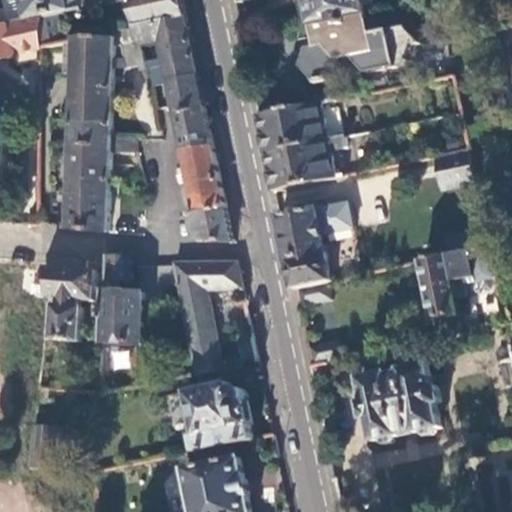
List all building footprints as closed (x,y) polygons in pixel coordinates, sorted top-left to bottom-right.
[(21,0),(25,18),(58,11),(84,5),(82,0),(21,0)] [(132,0),(139,27),(159,23),(188,17),(184,0),(132,0)] [(305,0),(311,27),(368,14),(367,7),(365,0),(305,0)] [(64,43),(58,11),(25,18),(0,23),(0,57),(17,54),(17,51),(64,43)] [(372,34),(368,14),(311,27),(314,46),(305,48),(299,66),(314,84),(332,80),(338,62),(354,59),(368,74),(405,67),(412,46),(421,45),(405,27),(372,34)] [(193,42),(188,17),(159,23),(162,38),(171,80),(200,73),(193,42)] [(159,23),(139,27),(142,42),(162,38),(159,23)] [(511,97),(511,26),(497,30),(509,87),(511,97)] [(149,68),(142,42),(139,27),(116,32),(117,37),(77,35),(77,40),(68,40),(67,70),(75,71),(95,72),(95,82),(116,83),(117,46),(124,46),(129,67),(144,63),(146,69),(149,68)] [(95,72),(75,71),(74,118),(115,120),(116,83),(95,82),(95,72)] [(200,73),(171,80),(177,111),(207,105),(201,80),(200,73)] [(511,101),(511,97),(509,87),(495,91),(502,123),(511,120),(511,101)] [(303,88),(256,98),(261,119),(273,116),(308,109),(303,88)] [(359,105),(358,98),(339,102),(340,109),(359,105)] [(308,109),(273,116),(276,131),(264,134),(269,156),(280,153),(331,142),(326,117),(341,113),(341,111),(340,109),(339,102),(308,109)] [(0,178),(4,179),(9,117),(4,117),(6,105),(0,104),(0,178)] [(207,105),(177,111),(185,150),(215,143),(209,118),(207,105)] [(341,111),(341,113),(342,119),(344,126),(350,124),(347,110),(341,111)] [(326,117),(331,142),(338,141),(333,121),(342,119),(341,113),(326,117)] [(276,131),(273,116),(261,119),(264,134),(276,131)] [(115,120),(74,118),(73,142),(114,144),(114,138),(115,120)] [(374,137),(347,142),(346,139),(338,141),(331,142),(280,153),(284,168),(272,170),(274,182),(276,193),(346,177),(345,172),(380,164),(374,137)] [(139,139),(114,138),(114,144),(114,151),(139,153),(139,139)] [(114,144),(73,142),(71,190),(93,191),(94,178),(113,180),(114,151),(114,144)] [(215,143),(185,150),(187,158),(181,160),(183,166),(188,165),(193,190),(182,191),(187,213),(190,213),(228,206),(223,186),(215,143)] [(479,183),(472,150),(438,158),(445,190),(479,183)] [(93,191),(71,190),(70,227),(91,229),(110,230),(113,180),(94,178),(93,191)] [(282,219),(297,291),(328,284),(335,282),(324,230),(345,225),(339,196),(302,205),(304,214),(282,219)] [(231,221),(228,206),(190,213),(197,238),(235,240),(231,221)] [(492,248),(488,229),(449,238),(452,257),(471,253),(492,248)] [(452,257),(423,263),(436,322),(428,324),(429,331),(425,332),(428,344),(439,342),(467,336),(461,300),(470,298),(467,285),(498,278),(492,248),(471,253),(452,257)] [(132,282),(132,265),(132,256),(109,254),(109,252),(107,252),(106,282),(132,282)] [(50,265),(0,260),(0,325),(7,326),(6,343),(42,345),(48,296),(50,265)] [(245,288),(239,262),(176,263),(198,372),(226,367),(208,288),(245,288)] [(86,269),(50,265),(48,296),(61,297),(60,304),(56,303),(53,338),(82,341),(85,307),(81,306),(82,299),(97,300),(100,270),(86,269)] [(328,284),(297,291),(301,309),(332,302),(328,284)] [(106,291),(104,341),(144,343),(145,293),(106,291)] [(260,359),(255,336),(240,339),(246,363),(260,359)] [(309,350),(313,369),(325,366),(344,362),(340,343),(309,350)] [(111,349),(110,368),(133,369),(133,350),(111,349)] [(347,371),(345,362),(344,362),(325,366),(327,375),(347,371)] [(327,375),(325,366),(313,369),(315,377),(327,375)] [(381,445),(385,447),(394,445),(396,441),(396,439),(402,438),(402,436),(415,433),(416,435),(422,434),(422,436),(426,438),(436,437),(438,432),(437,431),(444,429),(439,406),(444,405),(440,388),(435,389),(430,366),(403,372),(403,374),(389,377),(389,375),(362,380),(367,404),(362,405),(365,421),(370,420),(375,444),(381,443),(381,445)] [(192,436),(195,451),(256,438),(248,400),(247,400),(247,399),(249,396),(249,394),(248,391),(244,387),(242,386),(237,386),(234,387),(233,381),(191,390),(200,435),(192,436)] [(61,427),(37,425),(37,432),(34,466),(58,468),(61,427)] [(204,511),(262,511),(258,492),(260,491),(257,477),(255,477),(250,455),(195,467),(204,511)] [(60,511),(62,495),(35,493),(33,511),(60,511)]
